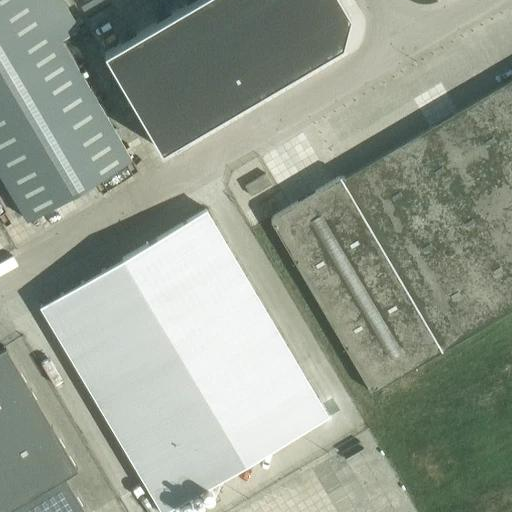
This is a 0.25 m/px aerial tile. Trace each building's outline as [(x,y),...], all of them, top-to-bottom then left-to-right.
[(79,28),(62,0),(0,0),(0,173),(27,220),(131,159),(60,38),(79,28)] [(341,0),(192,0),(104,52),(161,150),(342,44),(345,33),(346,27),(350,14),(341,0)] [(511,307),(511,77),(344,176),(340,174),(268,216),(370,390),(511,307)] [(327,413),(205,207),(40,304),(162,511),(327,413)] [(0,511),(86,511),(76,494),(66,477),(78,469),(6,347),(0,350),(0,511)]
